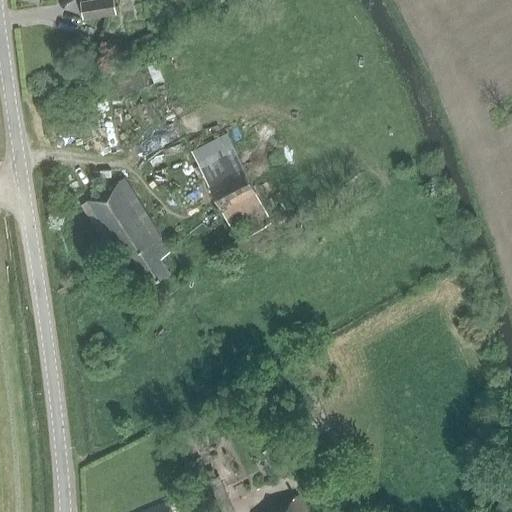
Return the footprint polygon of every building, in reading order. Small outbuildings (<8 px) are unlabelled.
[(116,14),(113,0),(84,0),(80,1),(83,19),(116,14)] [(110,96),(153,85),(147,60),(104,71),(110,96)] [(269,216),(226,133),(191,151),(234,234),(269,216)] [(161,259),(170,253),(124,179),(82,205),(116,260),(128,251),(149,286),(170,273),(161,259)] [(240,390),(229,396),(237,411),(246,406),(243,400),(245,399),(240,390)] [(334,452),(327,435),(309,442),(317,459),(334,452)] [(216,477),(212,469),(198,475),(202,483),(200,484),(212,511),(233,511),(218,476),(216,477)] [(309,511),(301,496),(268,511),(309,511)] [(146,511),(173,511),(169,502),(146,511)]
